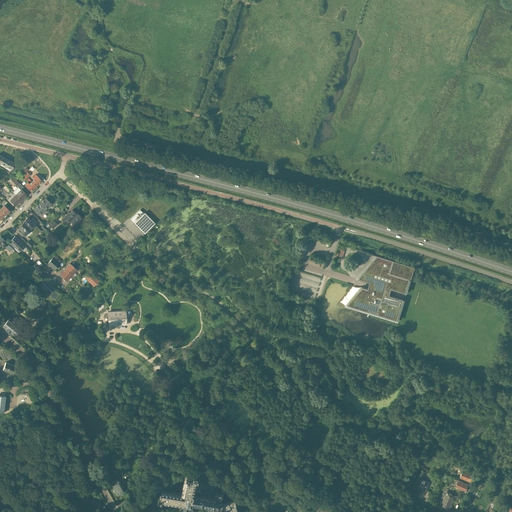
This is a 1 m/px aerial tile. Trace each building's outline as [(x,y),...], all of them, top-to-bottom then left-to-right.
[(4,157),(0,164),(6,167),(9,160),(4,157)] [(9,160),(6,167),(11,169),(10,172),(13,173),(18,168),(13,166),(15,163),(9,160)] [(36,186),(42,181),(36,175),(33,178),(34,179),(32,181),(36,186)] [(13,177),(10,179),(13,182),(16,185),(17,186),(19,183),(13,177)] [(32,181),(29,184),(28,182),(25,186),(31,191),(36,186),(32,181)] [(17,188),(13,192),(14,193),(15,194),(21,200),(27,195),(22,189),(21,189),(19,191),(17,188)] [(15,194),(14,193),(7,200),(13,206),(14,204),(16,206),(21,200),(15,194)] [(48,208),(50,206),(49,206),(51,204),(46,198),(40,204),(45,210),(47,207),(48,208)] [(42,214),(44,213),(43,212),(45,210),(40,204),(34,210),(39,215),(41,214),(42,214)] [(6,215),(10,211),(5,205),(1,209),(6,215)] [(140,209),(130,219),(138,228),(144,234),(155,223),(144,212),(144,213),(140,209)] [(77,214),(72,210),(69,213),(68,212),(64,217),(61,220),(64,222),(66,219),(67,219),(70,221),(77,214)] [(77,214),(70,221),(73,224),(71,227),(73,229),(76,226),(80,222),(79,221),(82,218),(77,213),(77,214)] [(28,217),(23,221),(31,229),(33,227),(35,229),(33,232),(36,235),(41,231),(35,225),(37,223),(33,218),(30,220),(28,217)] [(31,230),(31,229),(23,221),(23,222),(23,223),(19,227),(22,230),(20,232),(24,237),(31,230)] [(4,247),(8,244),(0,235),(0,245),(1,244),(4,247)] [(19,253),(25,246),(15,236),(9,242),(10,242),(9,243),(19,253)] [(336,255),(343,258),(345,250),(338,248),(336,255)] [(359,251),(357,257),(369,261),(371,255),(359,251)] [(377,255),(357,279),(369,283),(367,289),(362,287),(347,305),(397,321),(404,300),(389,295),(391,289),(405,294),(410,280),(411,280),(415,267),(377,255)] [(61,261),(56,257),(54,259),(53,258),(48,263),(55,270),(60,264),(58,263),(61,261)] [(38,269),(43,265),(38,260),(34,265),(36,267),(38,269)] [(60,274),(63,278),(68,272),(69,273),(70,271),(70,270),(73,267),(70,263),(60,274)] [(68,272),(63,278),(67,281),(77,270),(75,269),(73,267),(70,270),(70,271),(69,273),(68,272)] [(91,272),(87,276),(91,280),(89,282),(94,287),(99,281),(91,272)] [(45,279),(39,285),(49,294),(55,288),(45,279)] [(126,311),(108,312),(108,326),(116,325),(116,326),(120,326),(120,325),(127,325),(126,316),(130,316),(130,311),(126,311)] [(8,319),(3,326),(6,328),(6,329),(10,332),(14,334),(14,333),(16,335),(19,332),(17,330),(19,328),(8,319)] [(84,333),(78,326),(73,332),(78,338),(84,333)] [(6,362),(3,370),(13,374),(17,373),(21,374),(23,371),(18,369),(17,366),(6,362)] [(421,470),(418,476),(422,478),(425,472),(427,472),(428,470),(423,467),(422,470),(421,470)] [(463,471),(460,478),(471,483),(474,475),(463,471)] [(159,498),(158,500),(159,501),(161,501),(160,502),(164,503),(164,502),(167,502),(184,505),(183,511),(180,510),(179,511),(195,511),(196,510),(194,509),(190,509),(190,507),(193,507),(193,505),(213,508),(212,511),(219,511),(220,508),(223,506),(224,510),(227,509),(228,510),(229,510),(229,511),(238,511),(236,505),(237,505),(234,499),(229,501),(223,503),(222,500),(222,495),(224,494),(225,493),(223,492),(222,493),(217,492),(216,497),(195,493),(196,491),(201,492),(203,481),(199,481),(199,480),(200,479),(198,479),(199,477),(194,476),(194,479),(187,477),(184,494),(163,490),(161,498),(160,497),(159,498)] [(118,479),(112,482),(113,485),(112,485),(118,495),(125,491),(120,481),(119,482),(118,479)] [(422,496),(429,483),(422,479),(415,493),(422,496)] [(457,483),(455,488),(465,492),(467,488),(457,483)] [(453,502),(456,496),(447,492),(441,505),(449,509),(452,501),(453,502)]
